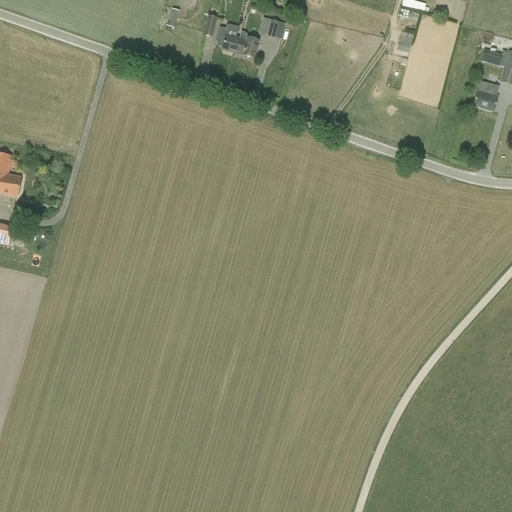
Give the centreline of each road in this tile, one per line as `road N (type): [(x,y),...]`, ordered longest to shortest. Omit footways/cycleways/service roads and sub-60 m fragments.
road 1 (unclassified): [(511,184),(464,177),(0,14)]
road 2 (unclassified): [(358,511),(403,401),(511,271)]
